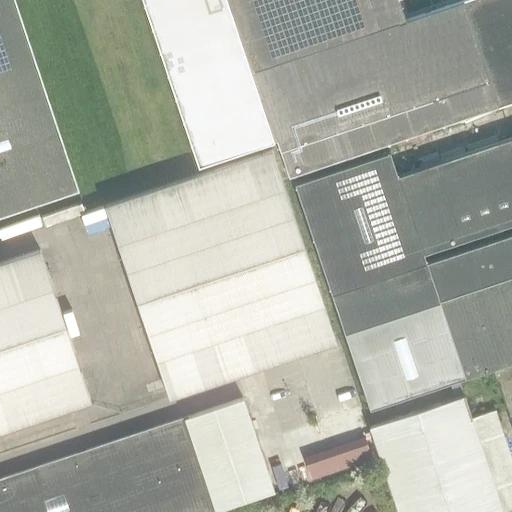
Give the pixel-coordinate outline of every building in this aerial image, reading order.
[(0,0),(0,216),(78,190),(60,137),(13,0),(0,0)] [(142,0),(198,166),(276,139),(289,177),(511,104),(511,0),(465,0),(431,12),(428,2),(400,11),(396,0),(142,0)] [(511,136),(511,137),(397,175),(389,152),(294,183),(329,285),(332,293),(343,289),(354,286),(387,275),(426,262),(423,253),(511,223),(511,136)] [(105,205),(168,397),(335,341),(271,149),(127,197),(105,205)] [(332,293),(345,333),(370,409),(450,383),(459,379),(465,378),(493,368),(511,361),(511,233),(426,262),(387,275),(354,286),(343,289),(332,293)] [(0,262),(0,431),(90,401),(39,250),(0,262)] [(459,379),(450,383),(452,390),(455,397),(464,394),(459,379)] [(455,397),(369,426),(398,511),(503,511),(511,508),(511,461),(495,410),(472,417),(464,394),(455,397)] [(0,511),(211,511),(256,497),(273,491),(273,490),(277,488),(275,482),(270,484),(241,398),(140,432),(0,478),(0,511)]
